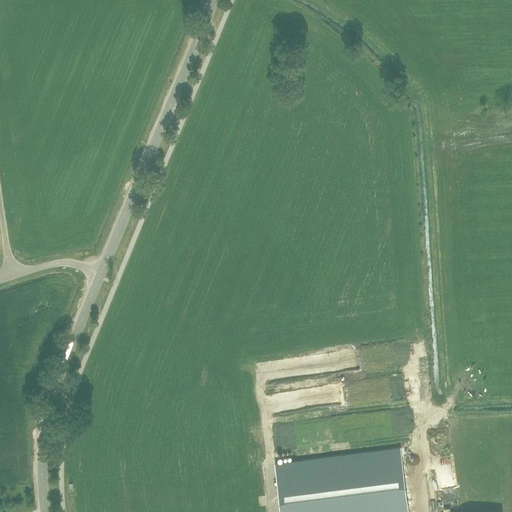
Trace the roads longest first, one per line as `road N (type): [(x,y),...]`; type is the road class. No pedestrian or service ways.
road 1 (tertiary): [(100,273),(214,0)]
road 2 (tertiary): [(43,511),(43,430),(100,273)]
